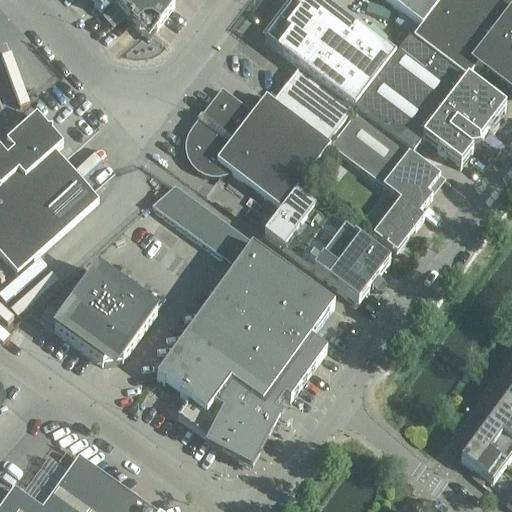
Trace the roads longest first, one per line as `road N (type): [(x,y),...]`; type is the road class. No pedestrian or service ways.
road 1 (unclassified): [(34,0),(141,119),(236,0)]
road 2 (unclassified): [(343,406),(511,180)]
road 3 (unclassified): [(47,392),(207,511)]
road 4 (unclassified): [(268,511),(343,406)]
